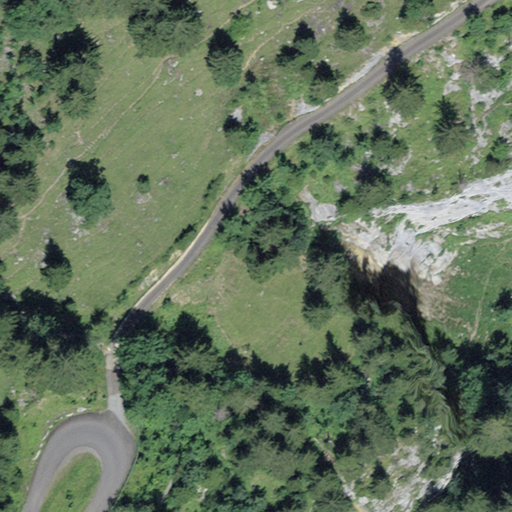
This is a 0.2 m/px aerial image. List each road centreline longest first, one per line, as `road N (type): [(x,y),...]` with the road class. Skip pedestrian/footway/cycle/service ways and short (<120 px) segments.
road 1 (track): [(480,0),(263,152),(117,338),(112,444)]
road 2 (track): [(95,511),(115,473),(112,444),(93,428),(68,431),(30,511)]
